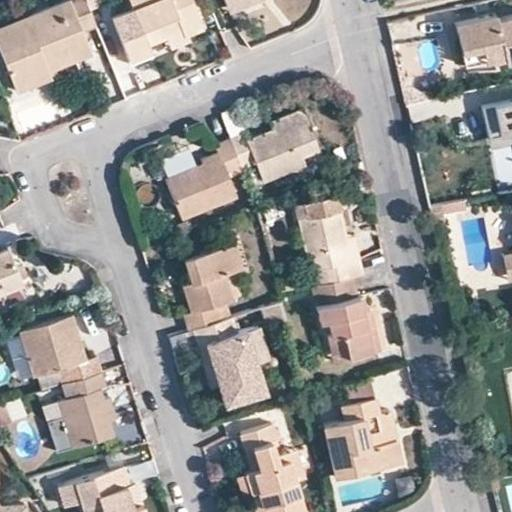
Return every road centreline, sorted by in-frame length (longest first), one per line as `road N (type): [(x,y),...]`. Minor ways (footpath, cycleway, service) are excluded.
road 1 (residential): [(464,500),(357,29)]
road 2 (residential): [(88,133),(357,29)]
road 3 (residential): [(198,511),(116,238)]
road 4 (residential): [(88,133),(36,156),(28,169),(57,234),(116,238)]
